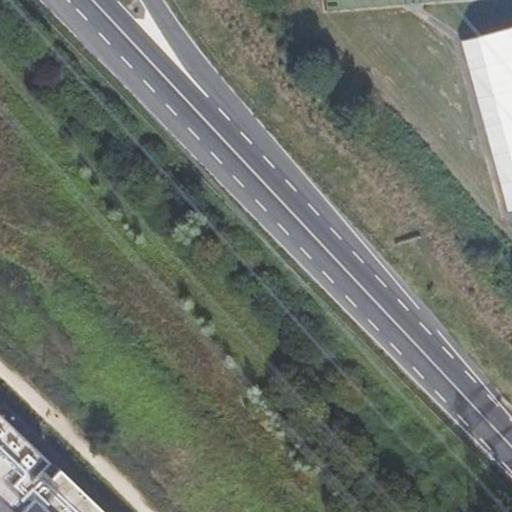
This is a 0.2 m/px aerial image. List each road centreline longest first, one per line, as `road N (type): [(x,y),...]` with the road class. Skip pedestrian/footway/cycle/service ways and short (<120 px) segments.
road 1 (primary): [(398,329),(376,278),(225,100),(154,0)]
road 2 (primary): [(50,0),(143,91),(274,195)]
road 3 (primary): [(274,195),(91,0)]
road 4 (track): [(149,511),(0,369)]
road 5 (primary): [(398,329),(274,195)]
road 6 (primary): [(511,450),(398,329)]
